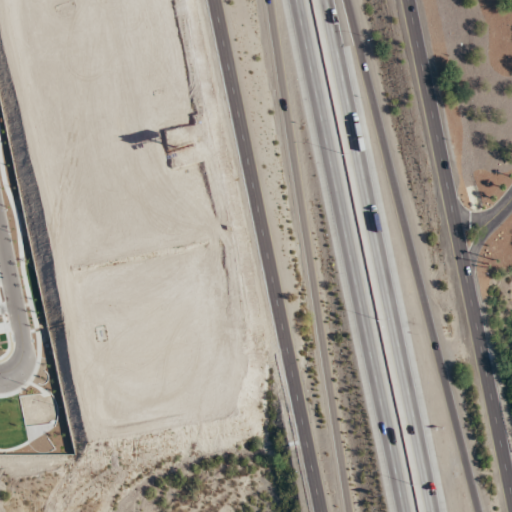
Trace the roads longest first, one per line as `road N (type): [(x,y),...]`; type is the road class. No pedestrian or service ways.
road 1 (motorway): [(478,511),(343,0)]
road 2 (motorway): [(284,0),(393,511)]
road 3 (secondary): [(214,0),(322,511)]
road 4 (motorway): [(442,511),(336,0)]
road 5 (motorway): [(274,0),(346,511)]
road 6 (secondary): [(511,498),(407,0)]
road 7 (residential): [(0,232),(23,340),(15,365)]
